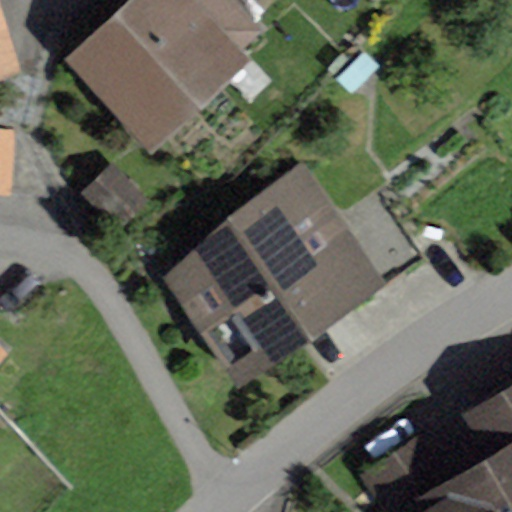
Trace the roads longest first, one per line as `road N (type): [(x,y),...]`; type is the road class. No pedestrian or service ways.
road 1 (residential): [(226,494),(92,277),(75,263),(0,243)]
road 2 (residential): [(226,494),(400,360),(511,287)]
